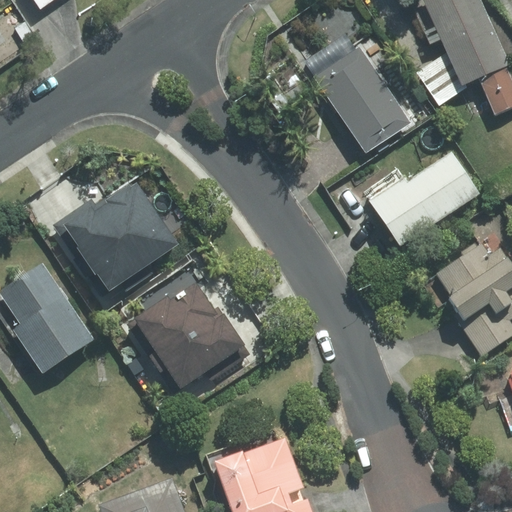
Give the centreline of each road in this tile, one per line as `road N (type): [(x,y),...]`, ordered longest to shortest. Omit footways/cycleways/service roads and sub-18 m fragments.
road 1 (residential): [(415,511),(328,303),(263,203)]
road 2 (residential): [(263,203),(116,70)]
road 3 (residential): [(171,31),(213,95),(263,203)]
road 4 (residential): [(116,70),(0,144)]
